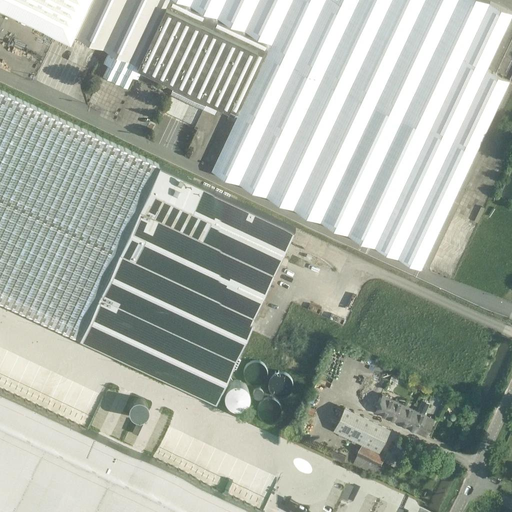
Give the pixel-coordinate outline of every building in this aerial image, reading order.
[(0,0),(0,8),(73,43),(79,29),(104,40),(101,46),(103,47),(109,50),(104,61),(108,64),(103,75),(128,87),(133,75),(138,77),(143,69),(138,66),(169,0),(183,0),(271,42),(238,113),(212,170),(375,246),(422,268),(510,80),(487,69),(511,15),(511,11),(486,0),(0,0)] [(169,0),(138,66),(143,69),(148,71),(146,74),(155,78),(156,75),(174,84),(173,87),(206,103),(207,99),(238,113),(271,42),(183,0),(169,0)] [(255,315),(279,264),(288,244),(295,228),(296,228),(159,164),(0,89),(0,300),(78,337),(118,251),(255,315)] [(283,404),(279,398),(294,388),(294,381),(289,371),(278,370),(270,375),(268,371),(268,368),(264,361),(255,360),(246,365),(245,379),(250,388),(250,395),(258,396),(257,409),(263,419),(272,420),(282,414),(283,404)] [(230,377),(221,399),(243,407),(251,385),(230,377)] [(0,511),(265,511),(263,511),(153,459),(88,429),(0,387),(0,511)] [(375,411),(398,422),(404,425),(405,422),(408,424),(407,426),(408,427),(409,427),(426,435),(434,418),(423,413),(428,403),(423,401),(419,411),(383,395),(375,411)] [(308,404),(304,411),(313,415),(316,408),(308,404)] [(379,451),(389,429),(344,408),(334,430),(379,451)] [(377,474),(382,463),(385,456),(362,445),(353,462),(377,474)]
